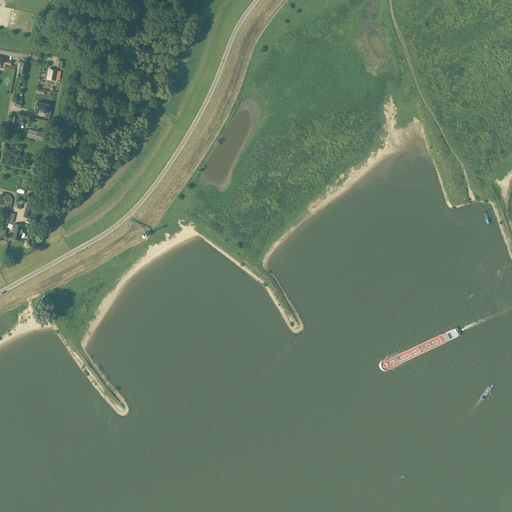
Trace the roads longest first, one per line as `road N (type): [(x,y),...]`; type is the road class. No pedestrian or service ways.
road 1 (unclassified): [(0,292),(130,214),(201,113),(256,0)]
road 2 (track): [(463,168),(418,91),(390,0)]
